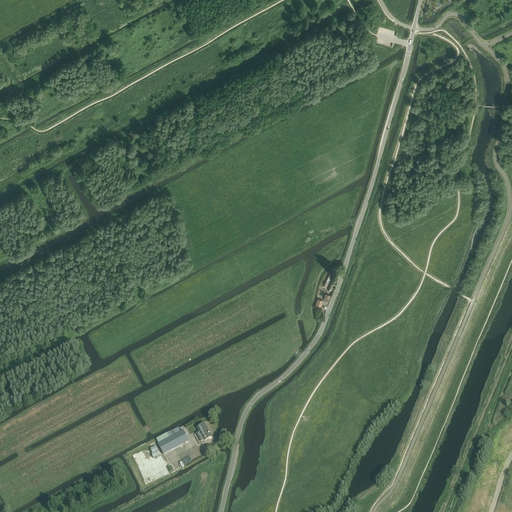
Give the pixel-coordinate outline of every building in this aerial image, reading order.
[(332,290),(338,277),(330,273),(324,287),(332,290)] [(212,438),(205,424),(197,428),(200,432),(195,435),(199,444),(204,441),(205,442),(212,438)] [(169,439),(159,444),(158,445),(164,455),(189,442),(183,431),(169,439)] [(159,444),(169,439),(167,434),(157,440),(159,444)] [(190,456),(182,461),(185,467),(193,462),(190,456)]
